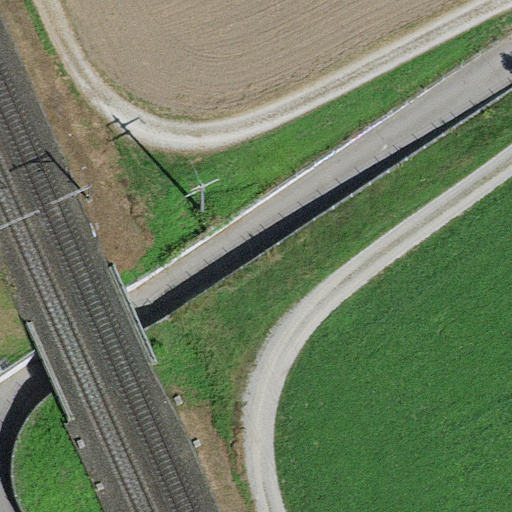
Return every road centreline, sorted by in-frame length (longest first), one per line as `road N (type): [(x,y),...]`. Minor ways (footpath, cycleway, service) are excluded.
road 1 (track): [(511,49),(361,137),(0,384)]
road 2 (track): [(42,0),(110,107),(173,128),(236,123),(491,0)]
road 3 (track): [(511,144),(271,329),(239,432),(263,511)]
